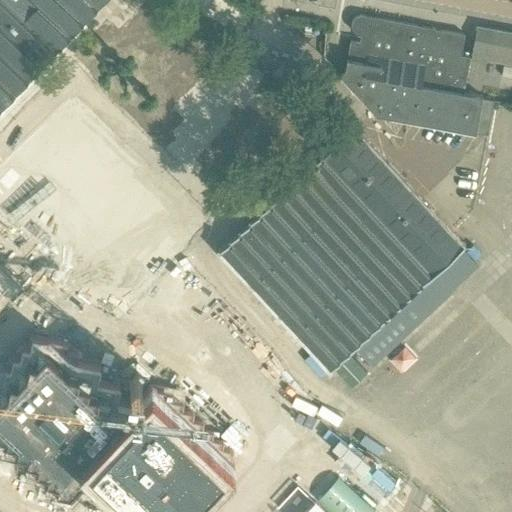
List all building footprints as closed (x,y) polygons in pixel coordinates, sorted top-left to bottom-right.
[(0,0),(0,105),(42,61),(100,0),(0,0)] [(471,57),(460,55),(464,34),(360,14),(355,16),(351,20),(350,26),(352,31),(357,34),(360,35),(359,41),(350,40),(344,70),(340,74),(339,75),(365,103),(376,114),(487,135),(493,101),(493,100),(481,98),(481,97),(482,96),(463,92),(464,86),(470,58),(471,58),(471,57)] [(511,33),(477,27),(471,57),(478,59),(511,65),(511,33)] [(0,171),(0,202),(51,251),(115,311),(202,219),(72,96),(0,171)] [(217,250),(252,289),(329,372),(465,245),(453,232),(407,184),(359,131),(353,125),(258,212),(217,250)] [(401,370),(417,356),(406,344),(390,358),(401,370)] [(0,420),(7,427),(5,434),(16,437),(15,443),(27,445),(25,453),(36,455),(35,462),(47,464),(45,472),(56,474),(55,481),(68,483),(90,459),(146,511),(174,511),(221,463),(150,396),(125,422),(127,416),(115,413),(117,407),(105,404),(106,397),(95,394),(97,388),(85,385),(86,378),(75,375),(77,368),(65,365),(44,345),(34,356),(28,355),(25,366),(15,376),(9,375),(6,386),(0,392),(0,420)]
